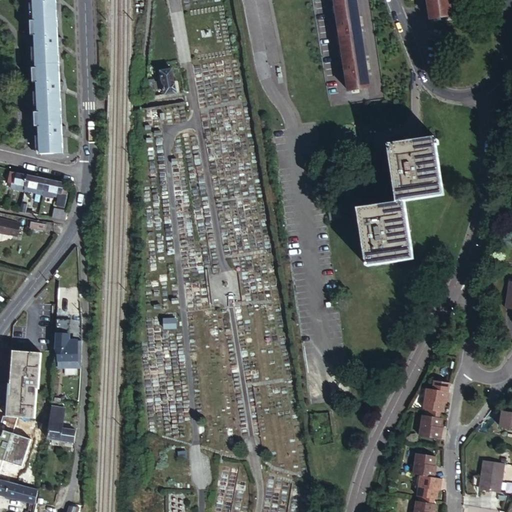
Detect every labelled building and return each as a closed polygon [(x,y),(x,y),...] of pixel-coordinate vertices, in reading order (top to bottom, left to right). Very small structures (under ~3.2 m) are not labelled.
[(65,152),(56,0),(37,0),(45,152),(65,152)] [(367,43),(359,0),(356,0),(337,3),(344,47),(367,43)] [(452,0),(430,0),(433,18),(455,16),(452,0)] [(367,43),(344,47),(351,90),(373,87),(367,43)] [(163,70),(168,94),(179,91),(174,68),(163,70)] [(436,134),(389,143),(399,201),(360,209),(373,267),(420,257),(408,200),(448,192),(438,142),(441,141),(440,136),(437,137),(436,134)] [(28,173),(11,169),(9,179),(11,180),(27,183),(28,173)] [(45,187),(47,177),(28,173),(27,183),(34,185),(45,187)] [(63,191),(65,181),(47,177),(45,187),(60,191),(63,191)] [(27,183),(11,180),(10,184),(26,188),(27,183)] [(45,187),(44,192),(44,195),(53,197),(54,195),(59,195),(60,191),(45,187)] [(60,191),(59,195),(58,200),(65,201),(67,193),(63,191),(60,191)] [(56,216),(56,217),(64,219),(66,209),(54,206),(52,215),(56,216)] [(345,219),(344,209),(334,211),(335,220),(345,219)] [(12,221),(0,218),(0,229),(9,232),(12,221)] [(12,221),(9,232),(18,233),(20,223),(12,221)] [(47,231),(48,224),(35,221),(33,228),(47,231)] [(175,328),(175,320),(164,320),(164,329),(175,328)] [(59,365),(81,365),(81,348),(70,347),(70,338),(70,321),(58,321),(57,348),(59,348),(59,365)] [(70,338),(70,347),(81,348),(82,338),(70,338)] [(37,387),(41,352),(13,349),(8,393),(10,394),(8,414),(35,416),(38,387),(37,387)] [(425,408),(427,408),(443,411),(446,412),(447,399),(449,399),(450,391),(429,387),(425,408)] [(48,437),(76,441),(77,429),(71,428),(64,427),(64,420),(66,407),(52,405),(48,437)] [(511,411),(504,411),(502,427),(511,428),(511,411)] [(442,416),(426,413),(424,413),(421,435),(443,438),(444,430),(442,430),(444,417),(442,416)] [(0,467),(10,470),(14,454),(0,450),(0,467)] [(415,472),(423,474),(437,476),(438,469),(435,469),(437,464),(438,456),(418,452),(415,472)] [(500,492),(505,463),(485,460),(482,477),(484,477),(481,489),(500,492)] [(419,495),(420,495),(436,498),(439,498),(441,486),(443,486),(444,477),(437,476),(423,474),(419,495)] [(0,493),(31,502),(35,503),(39,489),(0,478),(0,493)] [(53,504),(63,505),(66,496),(58,493),(53,504)] [(435,504),(419,501),(418,501),(415,511),(436,511),(438,504),(435,504)]
